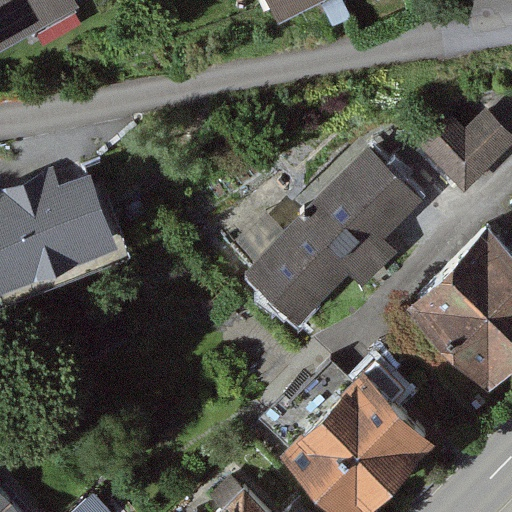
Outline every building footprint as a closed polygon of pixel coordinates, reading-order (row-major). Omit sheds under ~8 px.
[(0,0),(0,25),(44,0),(0,0)] [(240,0),(249,19),(290,0),(240,0)] [(425,108),(473,157),(511,118),(511,91),(495,75),(474,97),(455,78),(425,108)] [(354,148),(226,259),(277,317),(405,206),(354,148)] [(100,149),(0,193),(0,309),(143,246),(100,149)] [(511,215),(493,197),(407,287),(485,361),(511,331),(511,215)] [(366,351),(286,431),(350,495),(430,415),(366,351)] [(294,511),(257,469),(206,511),(294,511)]
